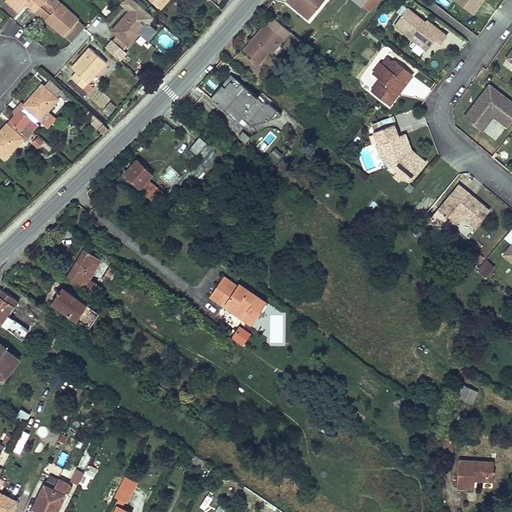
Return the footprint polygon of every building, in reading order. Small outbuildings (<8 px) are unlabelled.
[(20,7),(11,0),(6,0),(5,1),(16,11),(20,7)] [(11,0),(20,7),(21,8),(25,4),(35,13),(46,0),(11,0)] [(41,18),(42,17),(45,20),(63,36),(78,20),(54,0),(46,0),(35,13),(41,18)] [(148,0),(160,10),(167,0),(148,0)] [(321,0),(308,17),(286,0),(285,0),(284,2),(308,23),(327,0),(321,0)] [(286,0),(308,17),(321,0),(286,0)] [(353,0),(371,14),(381,0),(353,0)] [(452,0),(477,16),(487,0),(452,0)] [(425,21),(407,8),(393,26),(426,50),(434,39),(440,44),(447,35),(426,19),(425,21)] [(129,10),(111,31),(116,35),(111,40),(122,50),(145,24),(129,10)] [(286,30),(271,18),(244,48),(259,62),(269,51),(286,30)] [(272,54),(290,33),(286,30),(269,51),(272,54)] [(406,50),(420,58),(425,50),(411,42),(406,50)] [(89,48),(71,68),(76,73),(71,78),(73,80),(88,93),(93,88),(87,83),(105,62),(89,48)] [(404,84),(411,75),(393,61),(392,62),(387,58),(381,65),(379,63),(371,74),(377,79),(368,91),(387,106),(396,94),(394,92),(402,82),(404,84)] [(230,75),(219,88),(222,90),(231,80),(238,85),(240,83),(230,75)] [(88,93),(73,80),(69,84),(84,97),(88,93)] [(219,88),(211,98),(218,103),(238,121),(242,116),(258,97),(244,86),(242,84),(240,83),(238,85),(231,80),(222,90),(219,88)] [(43,88),(55,98),(60,92),(48,82),(43,88)] [(396,94),(404,84),(402,82),(394,92),(396,94)] [(147,88),(143,84),(138,91),(143,94),(147,88)] [(507,127),(511,119),(511,101),(489,84),(482,93),(485,95),(481,99),(479,97),(464,116),(476,125),(485,114),(490,114),(493,116),(507,127)] [(55,98),(43,88),(41,86),(22,106),(24,108),(21,112),(19,110),(14,115),(32,132),(37,126),(34,123),(38,120),(39,120),(46,112),(57,100),(55,98)] [(258,97),(242,116),(251,124),(267,119),(272,117),(282,114),(276,109),(265,99),(263,101),(260,99),(258,97)] [(106,107),(112,112),(117,106),(111,102),(106,107)] [(84,115),(92,122),(96,118),(88,111),(84,115)] [(54,119),(46,112),(39,120),(46,127),(54,119)] [(493,116),(490,114),(485,114),(476,125),(483,130),(493,116)] [(32,132),(14,115),(0,131),(0,156),(4,160),(23,138),(18,134),(21,132),(27,137),(32,132)] [(92,122),(91,124),(97,129),(102,123),(96,118),(92,122)] [(102,123),(97,129),(103,135),(109,130),(102,123)] [(399,135),(394,123),(374,132),(378,143),(380,142),(386,155),(389,164),(397,170),(404,176),(410,181),(426,162),(412,150),(411,148),(408,149),(402,134),(399,135)] [(243,131),(238,136),(245,142),(250,137),(243,131)] [(271,147),(275,134),(266,132),(263,145),(271,147)] [(405,133),(402,134),(408,149),(411,148),(405,133)] [(199,156),(208,143),(200,137),(190,149),(199,156)] [(386,155),(380,142),(378,143),(375,144),(381,157),(386,155)] [(276,148),(271,154),(278,160),(283,154),(276,148)] [(140,187),(149,178),(153,174),(137,159),(124,173),(140,187)] [(404,176),(397,170),(393,175),(400,181),(404,176)] [(140,187),(154,201),(164,191),(149,178),(140,187)] [(438,210),(449,219),(456,210),(462,215),(475,226),(489,210),(460,184),(438,210)] [(462,215),(456,210),(449,219),(454,224),(462,215)] [(511,238),(499,253),(511,263),(511,238)] [(86,251),(70,277),(92,291),(97,283),(90,278),(101,260),(86,251)] [(485,277),(495,267),(487,259),(477,269),(485,277)] [(127,267),(117,260),(112,268),(112,267),(105,278),(112,283),(110,285),(113,287),(119,279),(122,281),(121,282),(132,289),(135,284),(125,276),(130,268),(127,267)] [(239,284),(237,286),(225,277),(211,296),(226,307),(228,304),(243,315),(247,308),(258,315),(267,302),(239,284)] [(59,293),(52,302),(90,327),(99,312),(62,287),(60,291),(55,288),(54,290),(59,293)] [(0,288),(0,323),(1,324),(7,315),(18,300),(0,288)] [(251,325),(258,315),(247,308),(243,315),(241,319),(251,325)] [(19,322),(7,315),(1,324),(12,332),(19,322)] [(272,335),(283,335),(282,315),(271,316),(272,335)] [(242,325),(239,328),(251,336),(253,332),(242,325)] [(251,336),(239,328),(233,337),(245,345),(251,336)] [(72,331),(67,339),(71,342),(76,334),(72,331)] [(0,365),(4,368),(15,355),(0,342),(0,365)] [(0,365),(0,376),(4,380),(21,360),(15,355),(4,368),(0,365)] [(57,369),(48,384),(58,390),(67,375),(57,369)] [(472,404),(478,392),(460,384),(455,395),(472,404)] [(57,442),(57,433),(47,433),(47,442),(57,442)] [(438,437),(437,450),(453,451),(454,438),(438,437)] [(85,452),(80,466),(86,468),(91,454),(85,452)] [(195,457),(192,462),(203,467),(205,461),(195,457)] [(478,479),(488,480),(489,462),(458,460),(457,487),(473,488),(473,476),(478,477),(478,479)] [(213,467),(210,472),(219,477),(221,472),(213,467)] [(71,482),(78,485),(85,473),(78,470),(71,482)] [(210,472),(208,477),(217,482),(219,477),(210,472)] [(124,480),(116,496),(127,501),(137,481),(126,475),(124,480)] [(44,484),(30,511),(56,511),(69,485),(57,479),(52,489),(44,484)] [(0,492),(0,511),(12,511),(18,501),(0,492)]
